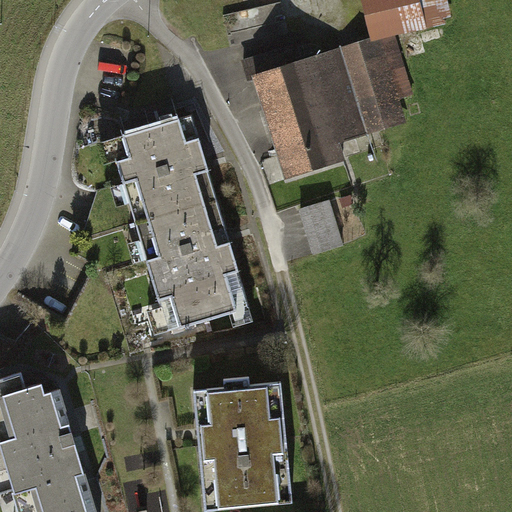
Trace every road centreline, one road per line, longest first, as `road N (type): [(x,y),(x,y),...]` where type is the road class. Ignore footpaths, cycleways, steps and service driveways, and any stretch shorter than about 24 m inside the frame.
road 1 (residential): [(0,277),(39,198),(61,77),(76,38),(106,0)]
road 2 (residential): [(134,0),(193,60),(240,148),(271,257)]
road 3 (track): [(271,257),(337,511)]
